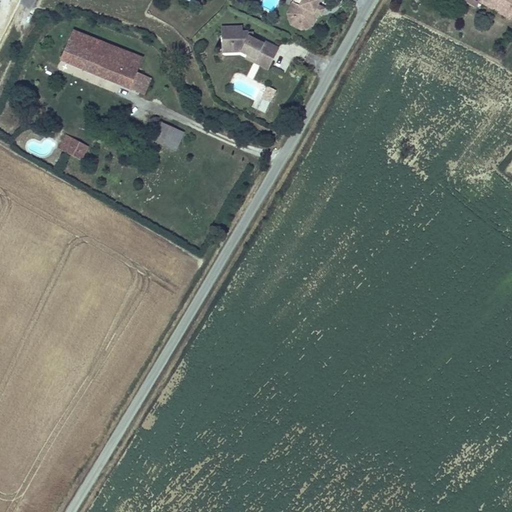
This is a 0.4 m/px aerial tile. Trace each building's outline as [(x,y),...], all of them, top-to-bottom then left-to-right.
[(306,0),(299,15),(292,11),(287,21),(291,34),(301,39),(313,35),(318,23),(319,22),(315,20),(318,14),(321,8),(319,6),(322,0),(306,0)] [(306,0),(297,0),(292,11),(299,15),(306,0)] [(511,5),(504,1),(503,0),(502,2),(498,0),(470,0),(467,5),(468,5),(464,12),(476,19),(478,15),(480,13),(481,11),(511,29),(511,28),(511,5)] [(511,29),(481,11),(480,13),(510,32),(511,29)] [(325,18),(318,14),(315,20),(319,22),(318,23),(321,25),(325,18)] [(95,56),(101,43),(70,30),(68,34),(63,32),(58,42),(95,56)] [(260,64),(274,71),(280,58),(267,51),(266,53),(250,44),(250,40),(244,40),(243,35),(222,37),(224,58),(233,57),(233,61),(243,60),(252,65),(258,69),(260,64)] [(129,55),(101,43),(95,56),(58,42),(57,46),(53,44),(50,52),(54,54),(53,57),(116,84),(129,55)] [(141,60),(129,55),(116,84),(128,89),(135,74),(141,60)] [(271,78),(274,71),(260,64),(258,69),(252,65),(251,68),(271,78)] [(149,80),(135,74),(128,89),(143,95),(149,80)] [(267,86),(263,98),(272,102),(276,89),(267,86)] [(163,148),(171,130),(162,125),(153,143),(163,148)] [(185,136),(171,130),(163,148),(177,154),(185,136)] [(77,162),(85,148),(63,136),(59,144),(66,147),(63,154),(77,162)] [(94,153),(85,148),(77,162),(87,167),(94,153)]
